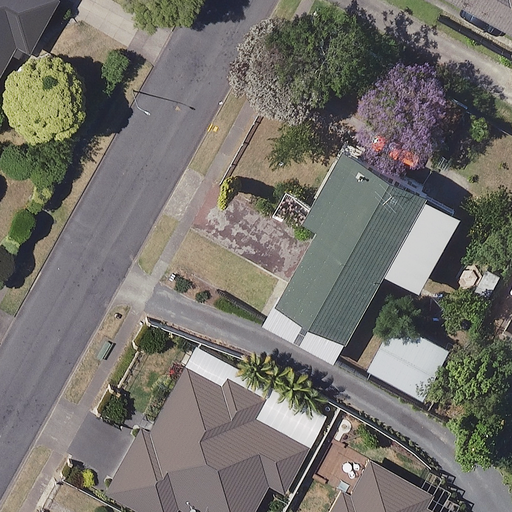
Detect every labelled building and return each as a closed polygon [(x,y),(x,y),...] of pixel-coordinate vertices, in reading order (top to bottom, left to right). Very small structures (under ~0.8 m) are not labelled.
[(47,0),(0,0),(0,55),(10,36),(24,44),(47,0)] [(511,0),(477,0),(511,19),(511,0)] [(463,194),(344,136),(309,206),(317,210),(267,314),(338,348),(385,251),(426,270),(463,194)] [(444,336),(394,310),(370,357),(420,383),(444,336)] [(260,390),(184,352),(150,419),(141,414),(107,482),(165,511),(174,495),(207,511),(244,511),(264,472),(282,481),(304,436),(250,409),(260,390)] [(433,487),(362,449),(327,511),(447,511),(426,500),(433,487)]
